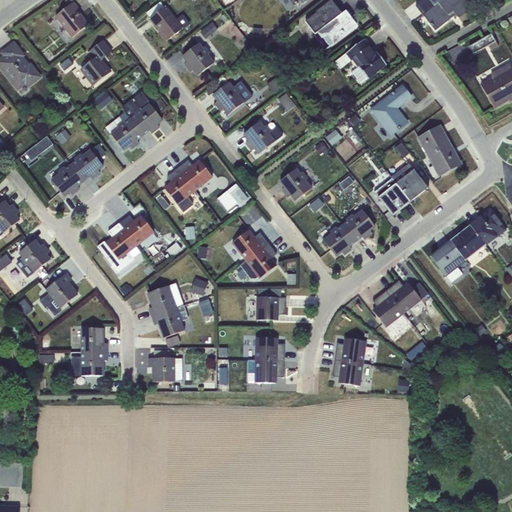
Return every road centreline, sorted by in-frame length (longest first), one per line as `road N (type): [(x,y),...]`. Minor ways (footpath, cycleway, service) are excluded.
road 1 (residential): [(501,166),(337,293)]
road 2 (residential): [(199,122),(58,231)]
road 3 (residential): [(58,231),(125,321),(128,376)]
road 4 (residential): [(100,0),(199,122)]
road 5 (residential): [(501,166),(422,56)]
road 6 (residential): [(337,293),(262,190)]
